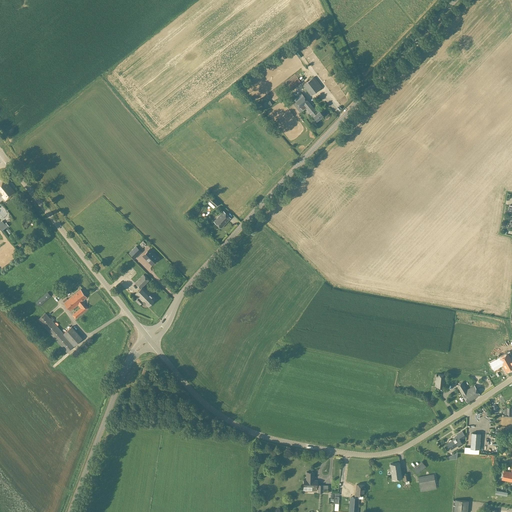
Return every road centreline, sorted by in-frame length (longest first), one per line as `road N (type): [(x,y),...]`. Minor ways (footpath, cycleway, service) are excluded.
road 1 (tertiary): [(148,339),(192,279),(454,0)]
road 2 (tertiary): [(511,380),(407,447),(363,456),(238,427),(197,397),(148,339)]
road 3 (unclassified): [(148,339),(6,160)]
road 4 (tertiary): [(70,511),(121,374),(148,339)]
